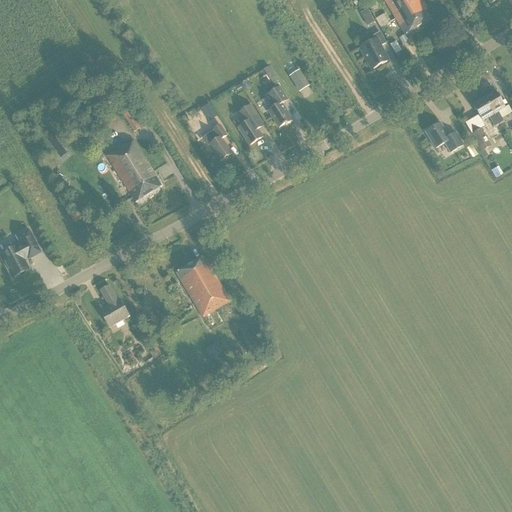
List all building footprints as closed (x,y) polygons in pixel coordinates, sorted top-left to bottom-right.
[(384,0),(405,35),(430,20),(425,11),(427,10),(421,0),(384,0)] [(391,22),(386,13),(375,19),(380,28),(391,22)] [(375,23),(371,16),(364,20),(367,27),(375,23)] [(386,43),(380,32),(373,36),(375,40),(358,48),(371,71),(390,61),(382,46),(386,43)] [(405,35),(399,38),(403,44),(409,41),(405,35)] [(264,70),(272,82),(276,89),(267,95),(275,107),(268,111),(279,129),(285,125),(286,126),(293,121),(282,104),(288,100),(276,82),(278,81),(269,67),(264,70)] [(300,70),(290,76),(290,77),(299,92),(309,86),(300,70)] [(511,112),(508,106),(505,108),(495,91),(483,97),(499,124),(504,121),(502,118),(511,112)] [(499,124),(483,97),(472,104),(482,121),(489,117),(494,126),(499,124)] [(217,116),(209,104),(201,109),(209,122),(217,116)] [(264,126),(258,116),(251,105),(238,114),(245,124),(238,128),(249,146),(263,137),(258,130),(264,126)] [(122,113),(134,132),(140,128),(137,123),(141,120),(132,107),(122,113)] [(448,136),(440,123),(425,132),(435,149),(444,143),(450,153),(463,145),(455,132),(448,136)] [(221,161),(232,154),(222,139),(227,136),(220,126),(213,130),(214,131),(202,138),(208,147),(210,145),(221,161)] [(472,134),(472,135),(470,136),(473,142),(479,153),(480,153),(483,158),(488,156),(485,150),(491,147),(481,129),(472,134)] [(46,139),(57,155),(64,150),(53,134),(46,139)] [(135,202),(162,186),(134,142),(126,147),(125,146),(107,157),(135,202)] [(473,158),(478,155),(472,145),(467,148),(473,158)] [(497,165),(488,169),(492,178),(501,173),(497,165)] [(42,253),(29,229),(15,237),(19,244),(0,253),(0,257),(12,280),(31,270),(26,262),(42,253)] [(230,301),(203,256),(176,273),(202,317),(230,301)] [(109,286),(100,291),(109,306),(99,311),(109,328),(129,317),(119,300),(118,301),(109,286)] [(208,349),(214,357),(219,354),(214,345),(208,349)]
